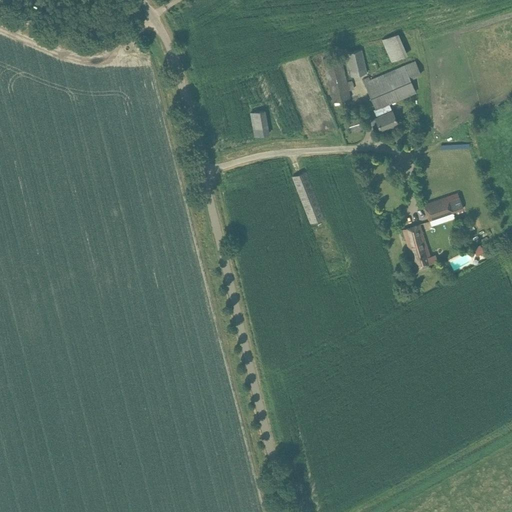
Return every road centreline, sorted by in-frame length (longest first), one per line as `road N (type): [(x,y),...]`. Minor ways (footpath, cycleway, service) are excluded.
road 1 (unclassified): [(285,511),(202,173)]
road 2 (unclassified): [(202,173),(289,152),(402,154)]
road 3 (unclassified): [(202,173),(174,61),(140,0)]
road 4 (track): [(0,13),(87,44),(155,19)]
